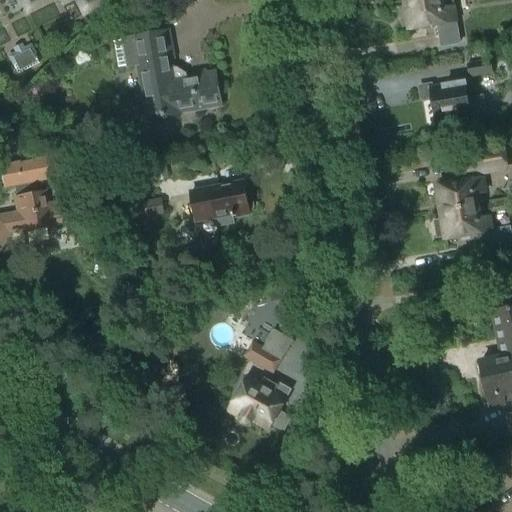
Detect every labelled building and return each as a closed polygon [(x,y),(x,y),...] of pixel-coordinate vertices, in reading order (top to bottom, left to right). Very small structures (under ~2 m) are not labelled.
[(47,0),(22,0),(28,10),(47,0)] [(77,0),(84,13),(109,0),(77,0)] [(441,0),(430,0),(406,4),(406,7),(399,8),(403,31),(425,28),(426,28),(441,26),(441,25),(456,22),(454,9),(443,10),(441,0)] [(108,39),(101,27),(87,36),(94,48),(108,39)] [(221,106),(215,74),(186,79),(185,76),(175,70),(174,70),(172,70),(171,61),(172,61),(168,37),(141,42),(116,46),(120,69),(136,66),(142,98),(143,98),(148,120),(159,118),(221,106)] [(28,47),(8,58),(16,74),(36,64),(28,47)] [(467,66),(469,78),(493,74),(491,62),(467,66)] [(483,98),(468,100),(465,83),(447,86),(430,89),(436,125),(446,123),(447,123),(471,119),(486,116),(483,98)] [(0,167),(0,173),(3,188),(13,186),(15,198),(14,199),(16,213),(0,216),(0,248),(8,234),(20,232),(20,233),(51,228),(51,226),(71,223),(67,206),(66,201),(47,204),(44,193),(34,195),(32,183),(48,180),(44,164),(36,165),(35,161),(0,167)] [(440,205),(441,215),(477,208),(475,195),(485,193),(483,180),(476,181),(474,170),(465,172),(466,182),(452,185),(452,186),(447,186),(437,188),(438,195),(434,196),(435,205),(440,205)] [(234,225),(233,217),(250,214),(245,184),(190,195),(195,222),(215,218),(216,228),(234,225)] [(128,207),(130,222),(165,215),(162,200),(128,207)] [(491,232),(489,219),(479,221),(477,208),(441,215),(442,220),(434,222),(437,240),(445,238),(446,240),(447,240),(461,237),(461,238),(476,235),(479,254),(511,248),(511,238),(510,229),(491,232)] [(511,308),(493,313),(498,336),(511,333),(511,298),(511,299),(511,305),(511,308)] [(511,333),(498,336),(503,359),(480,364),(490,410),(511,404),(511,333)] [(246,359),(272,374),(280,360),(254,345),(246,359)] [(280,412),(286,401),(292,390),(280,383),(278,386),(264,378),(259,386),(246,379),(231,406),(243,413),(238,422),(250,428),(255,420),(271,429),(273,425),(284,432),(291,418),(280,412)] [(511,450),(498,461),(508,473),(511,477),(511,450)]
